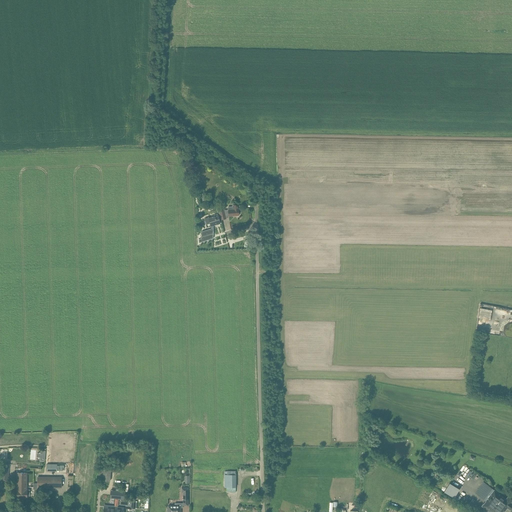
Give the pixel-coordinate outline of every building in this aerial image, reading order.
[(198,192),(199,196),(201,202),(207,201),(204,190),(198,192)] [(232,207),(228,207),(228,210),(228,211),(229,216),(239,216),(238,209),(238,205),(234,205),(232,205),(232,207)] [(209,217),(205,219),(206,225),(210,223),(211,226),(211,231),(201,234),(201,238),(199,239),(199,243),(213,239),(213,235),(213,231),(213,225),(220,223),(217,214),(214,215),(215,216),(209,218),(209,217)] [(481,308),(480,318),(491,319),(492,309),(481,308)] [(511,337),(511,323),(509,323),(504,326),(503,333),(507,337),(511,338),(511,337)] [(1,463),(0,474),(0,480),(2,481),(3,481),(3,488),(9,488),(9,482),(9,475),(8,475),(9,464),(1,463)] [(99,468),(98,480),(99,480),(102,481),(110,481),(111,469),(99,468)] [(224,475),(224,487),(227,487),(227,492),(230,492),(236,492),(236,471),(227,471),(227,475),(224,475)] [(17,473),(17,487),(27,487),(27,473),(25,473),(22,473),(17,473)] [(37,487),(61,487),(61,477),(37,477),(37,483),(33,483),(33,487),(37,487)] [(450,483),(444,492),(454,498),(459,489),(450,483)] [(17,490),(16,490),(16,498),(27,498),(27,497),(29,497),(30,496),(30,490),(27,490),(27,487),(17,487),(17,490)] [(175,503),(175,506),(168,506),(168,508),(167,508),(166,511),(180,511),(181,508),(183,508),(183,506),(188,506),(188,488),(182,488),(182,493),(183,493),(183,503),(175,503)] [(511,501),(511,496),(511,499),(508,497),(506,499),(494,490),(482,506),(489,511),(503,511),(507,508),(510,510),(511,507),(511,503),(511,501)] [(115,502),(114,506),(118,506),(118,503),(118,499),(125,500),(126,492),(125,492),(119,491),(116,491),(115,491),(115,499),(115,502)] [(139,504),(139,509),(149,509),(149,498),(145,498),(145,504),(139,504)]
